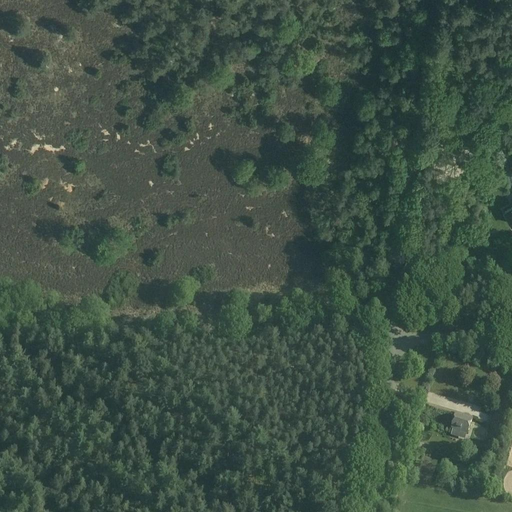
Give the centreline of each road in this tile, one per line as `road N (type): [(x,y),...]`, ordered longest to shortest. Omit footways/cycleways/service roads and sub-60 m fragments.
road 1 (track): [(389,335),(0,327)]
road 2 (tertiary): [(389,335),(432,0)]
road 3 (tertiary): [(372,511),(389,335)]
road 4 (unclassified): [(511,355),(440,337),(389,335)]
